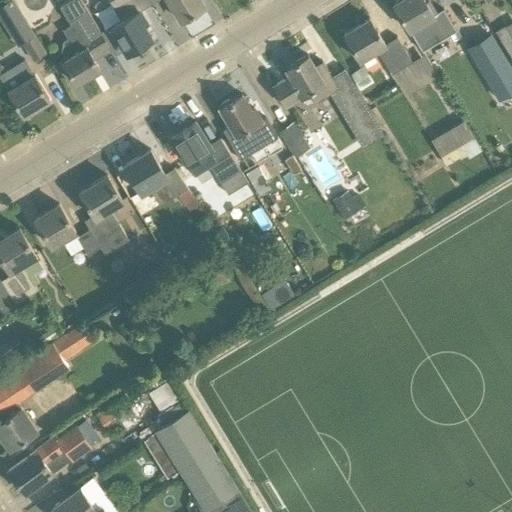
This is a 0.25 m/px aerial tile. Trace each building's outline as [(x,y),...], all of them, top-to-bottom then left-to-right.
[(110,46),(82,0),(69,0),(60,6),(69,22),(73,19),(75,23),(63,30),(68,38),(64,41),(62,53),(66,59),(63,61),(77,84),(100,69),(93,56),(110,46)] [(111,0),(115,6),(120,3),(128,17),(112,26),(128,53),(152,38),(144,25),(147,23),(140,10),(139,10),(133,0),(111,0)] [(133,0),(139,10),(140,10),(153,2),(151,0),(133,0)] [(169,0),(181,21),(205,7),(200,0),(169,0)] [(410,31),(411,31),(416,39),(432,29),(435,35),(446,28),(429,0),(426,2),(425,0),(399,0),(394,3),(410,31)] [(378,50),(392,73),(413,61),(400,41),(388,48),(370,18),(344,33),(361,60),(378,50)] [(511,22),(495,32),(511,60),(511,22)] [(511,69),(491,34),(468,48),(498,98),(511,89),(511,69)] [(23,43),(34,60),(46,52),(35,36),(23,43)] [(429,82),(438,77),(429,62),(424,54),(413,61),(392,73),(406,96),(409,94),(429,82)] [(299,99),(310,92),(316,103),(339,89),(323,61),(315,66),(308,55),(286,68),(291,76),(274,86),(286,106),(298,99),(299,99)] [(34,75),(25,59),(0,74),(0,75),(9,90),(24,115),(50,99),(35,75),(34,75)] [(261,149),(273,142),(260,121),(262,120),(254,107),(251,109),(243,94),(220,108),(236,136),(249,128),(261,149)] [(492,142),(483,126),(473,132),(466,118),(432,137),(448,166),(492,142)] [(201,155),(209,167),(231,154),(221,137),(210,144),(196,122),(172,137),(188,163),(201,155)] [(293,123),(280,132),(296,156),(309,147),(293,123)] [(141,193),(167,177),(168,177),(166,173),(151,149),(124,165),(141,193)] [(293,155),(285,159),(294,174),(301,169),(293,155)] [(257,165),(245,172),(259,195),(271,188),(257,165)] [(179,194),(188,189),(175,167),(166,173),(168,177),(167,177),(178,195),(179,194)] [(86,222),(89,228),(101,247),(105,254),(129,239),(114,215),(127,207),(108,175),(80,192),(95,216),(86,222)] [(188,189),(179,194),(185,204),(194,199),(188,189)] [(353,197),(337,207),(344,219),(366,207),(358,194),(353,197)] [(63,240),(76,231),(60,204),(35,219),(52,246),(58,254),(68,248),(63,240)] [(4,285),(16,305),(38,290),(23,264),(37,256),(20,228),(0,240),(0,254),(14,278),(4,285)] [(89,254),(101,247),(89,228),(77,236),(89,254)] [(0,315),(16,305),(4,285),(2,281),(0,281),(0,315)] [(52,341),(11,369),(0,377),(0,412),(3,410),(8,416),(0,421),(0,432),(11,448),(37,430),(17,401),(67,365),(64,362),(93,343),(80,324),(53,342),(52,341)] [(0,373),(27,355),(14,337),(0,346),(0,373)] [(253,511),(186,404),(152,425),(206,511),(253,511)] [(109,412),(99,418),(106,430),(117,423),(109,412)] [(76,426),(59,438),(57,435),(9,470),(25,493),(53,473),(46,464),(66,450),(72,459),(90,445),(76,426)] [(118,511),(93,477),(80,487),(53,507),(55,511),(118,511)]
